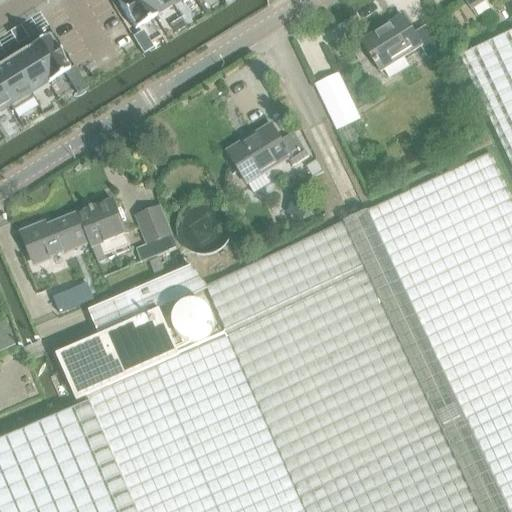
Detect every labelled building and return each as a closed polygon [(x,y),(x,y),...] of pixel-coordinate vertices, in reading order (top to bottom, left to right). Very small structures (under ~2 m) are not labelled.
[(143,0),(115,0),(120,7),(119,7),(127,21),(128,20),(134,29),(133,29),(134,30),(154,18),(143,0)] [(169,0),(143,0),(154,18),(173,6),(169,0)] [(464,0),(471,11),(489,0),(464,0)] [(443,53),(427,27),(414,36),(402,18),(362,44),(381,74),(420,49),(429,62),(443,53)] [(19,26),(9,33),(13,39),(23,33),(19,26)] [(23,33),(13,39),(17,46),(27,40),(23,33)] [(511,33),(460,59),(511,168),(511,33)] [(47,37),(27,50),(48,84),(63,74),(68,71),(67,70),(62,61),(54,47),(53,48),(48,39),(47,37)] [(27,50),(8,62),(29,96),(30,95),(48,84),(27,50)] [(8,62),(0,66),(0,91),(10,107),(9,108),(12,112),(33,99),(30,95),(29,96),(8,62)] [(359,122),(338,78),(315,88),(336,133),(359,122)] [(0,91),(0,113),(9,108),(10,107),(0,91)] [(308,160),(293,136),(281,144),(271,127),(226,155),(246,188),(286,163),(291,171),(308,160)] [(511,511),(511,202),(490,156),(207,289),(227,337),(179,357),(87,399),(89,403),(127,511),(511,511)] [(216,182),(216,181),(215,172),(210,164),(203,159),(194,156),(183,158),(175,163),(170,170),(167,180),(169,189),(174,198),(182,203),(190,205),(199,204),(208,199),(214,191),(216,182)] [(300,199),(292,216),(303,221),(315,216),(310,203),(300,199)] [(126,238),(113,205),(80,218),(91,244),(90,244),(99,265),(106,261),(101,248),(126,238)] [(160,206),(134,217),(139,230),(146,246),(137,250),(141,263),(175,249),(171,239),(171,238),(173,237),(160,206)] [(235,239),(235,238),(233,229),(229,223),(221,217),(212,215),(204,216),(195,222),(190,230),(188,238),(190,246),(195,254),(203,260),(210,261),(220,260),(227,256),(233,248),(235,239)] [(48,231),(46,225),(23,234),(36,266),(90,244),(91,244),(80,218),(48,231)] [(160,259),(151,263),(156,275),(165,271),(160,259)] [(78,403),(87,399),(179,357),(159,311),(183,301),(207,289),(190,268),(172,276),(91,312),(102,338),(58,357),(78,403)] [(46,302),(78,290),(72,274),(40,287),(46,302)] [(217,324),(216,317),(211,308),(204,303),(196,301),(189,302),(181,307),(175,315),(173,323),(174,332),(178,338),(185,344),(194,346),(203,344),(210,340),(215,333),(217,324)] [(4,323),(0,324),(0,352),(13,347),(4,323)] [(127,511),(89,403),(0,441),(0,511),(127,511)]
